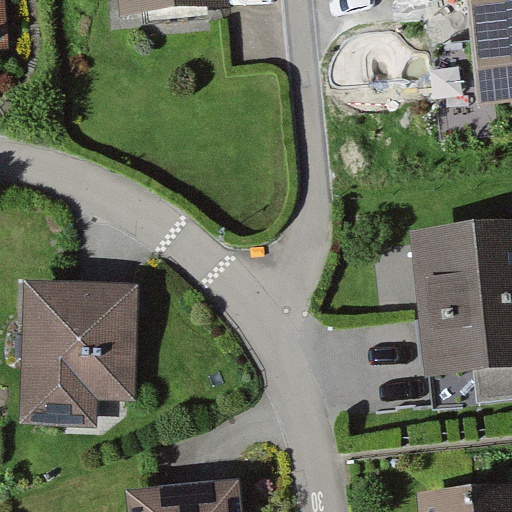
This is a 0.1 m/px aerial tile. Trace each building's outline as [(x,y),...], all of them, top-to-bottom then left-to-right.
[(221,0),(124,0),(126,15),(222,5),(221,0)] [(511,0),(473,0),(484,106),(439,110),(442,142),(498,137),(495,105),(511,103),(511,0)] [(511,228),(415,240),(436,413),(511,404),(511,228)] [(142,289),(25,286),(21,430),(99,432),(100,405),(138,406),(142,289)] [(245,511),(243,484),(127,495),(128,511),(245,511)] [(511,511),(511,487),(417,498),(418,511),(511,511)]
